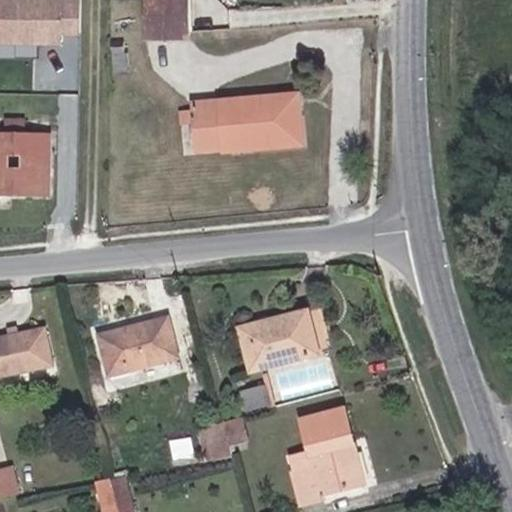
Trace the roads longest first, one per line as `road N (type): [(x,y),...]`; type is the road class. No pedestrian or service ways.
road 1 (residential): [(425,229),(0,266)]
road 2 (secondary): [(511,508),(425,229)]
road 3 (secondary): [(425,229),(411,129),(411,0)]
